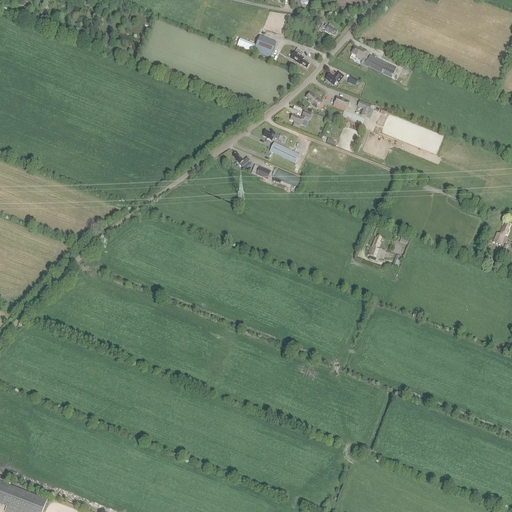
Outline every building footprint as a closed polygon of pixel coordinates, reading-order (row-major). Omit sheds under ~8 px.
[(318,24),(314,28),(320,32),(322,29),(325,30),(325,31),(329,34),(330,33),(334,36),(337,32),(332,29),(333,28),(333,26),(329,24),(328,26),(325,25),(324,27),(318,24)] [(253,52),(270,59),(276,43),(260,37),(253,52)] [(360,49),(355,46),(351,54),(356,56),(356,57),(362,60),(361,64),(392,79),(397,69),(369,55),(369,53),(366,52),(367,51),(360,48),(360,49)] [(303,59),(304,57),(300,55),(303,52),(297,48),(290,58),(299,64),(300,64),(307,68),(309,63),(303,59)] [(338,84),(340,82),(344,77),(338,72),(334,78),(330,74),(327,79),(334,85),(336,82),(338,84)] [(359,80),(351,76),(348,83),(355,87),(359,80)] [(313,106),(316,109),(322,102),(319,100),(318,100),(312,94),(311,95),(309,94),(306,98),(309,100),(308,101),(313,106)] [(333,104),(347,109),(350,102),(336,97),(333,104)] [(357,107),(363,109),(360,115),(366,118),(371,106),(360,101),(357,107)] [(294,122),(294,123),(301,126),(304,119),(305,117),(302,116),(301,118),(295,116),(294,117),(292,116),(290,121),(294,122)] [(271,142),(273,138),(277,140),(279,136),(275,134),(270,132),(269,133),(265,131),(263,137),(267,139),(266,139),(271,142)] [(270,152),(296,164),(300,155),(274,143),(270,152)] [(237,153),(233,157),(242,168),(250,161),(248,158),(244,161),(237,153)] [(267,180),(271,172),(260,167),(256,175),(267,180)] [(300,188),(303,179),(277,168),(273,176),(300,188)] [(510,225),(506,223),(504,227),(503,226),(500,234),(497,233),(494,242),(501,245),(505,235),(507,235),(509,231),(508,230),(510,225)] [(379,248),(381,243),(380,242),(381,237),(378,236),(377,238),(376,238),(372,247),(371,247),(369,252),(370,252),(369,255),(368,254),(368,255),(379,259),(382,250),(379,248)] [(399,265),(402,257),(396,255),(392,267),(399,270),(401,266),(399,265)] [(0,481),(0,504),(6,507),(5,511),(42,511),(47,500),(0,481)]
